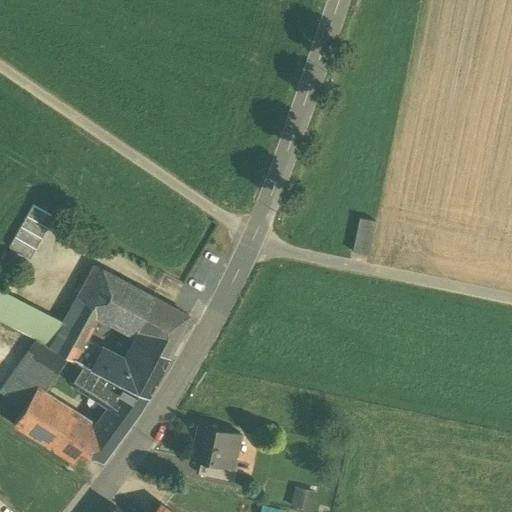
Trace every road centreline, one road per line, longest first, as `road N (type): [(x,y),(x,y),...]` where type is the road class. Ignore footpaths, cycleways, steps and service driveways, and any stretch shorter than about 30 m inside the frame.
road 1 (secondary): [(337,0),(229,294),(86,511)]
road 2 (track): [(511,302),(278,252),(0,67)]
